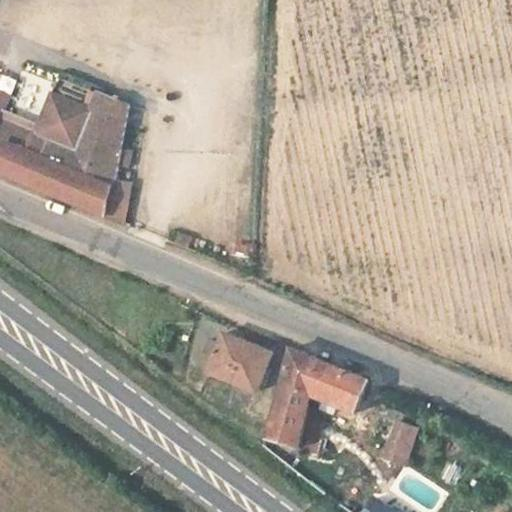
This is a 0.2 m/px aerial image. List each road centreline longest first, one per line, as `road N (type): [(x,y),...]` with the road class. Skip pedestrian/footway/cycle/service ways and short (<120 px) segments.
road 1 (residential): [(511,415),(0,199)]
road 2 (primary): [(0,323),(253,511)]
